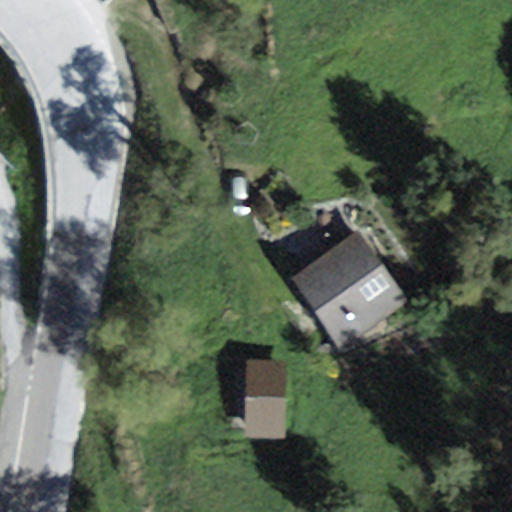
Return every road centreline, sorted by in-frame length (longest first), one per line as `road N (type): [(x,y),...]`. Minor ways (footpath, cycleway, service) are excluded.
road 1 (tertiary): [(47,0),(79,50),(92,153),(57,386)]
road 2 (residential): [(57,386),(25,366),(16,337),(9,182),(0,173)]
road 3 (tertiary): [(57,386),(38,511)]
